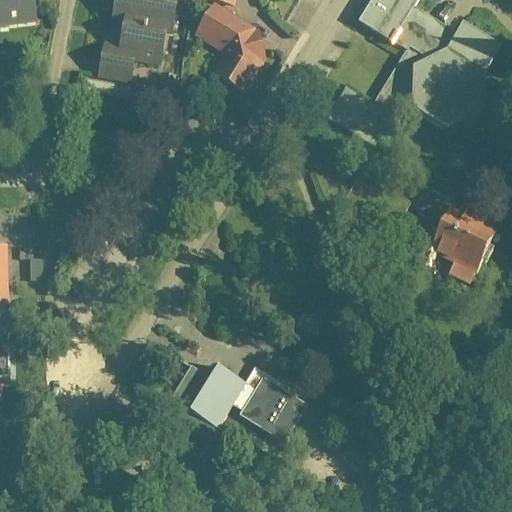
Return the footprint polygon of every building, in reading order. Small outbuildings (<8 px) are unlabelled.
[(0,0),(0,30),(33,28),(31,0),(0,0)] [(174,0),(111,0),(107,27),(119,29),(116,50),(98,47),(93,80),(128,86),(131,65),(158,69),(163,38),(168,39),(174,0)] [(232,0),(190,0),(191,2),(230,9),(232,0)] [(371,0),(355,26),(388,47),(411,11),(418,0),(371,0)] [(209,7),(192,38),(223,59),(210,78),(240,96),(264,64),(256,35),(209,7)] [(402,55),(372,106),(382,111),(391,97),(409,109),(409,72),(446,52),(454,37),(411,11),(388,47),(402,55)] [(461,28),(454,37),(446,52),(409,72),(409,109),(409,115),(445,136),(483,116),(483,79),(499,51),(461,28)] [(343,90),(325,123),(373,150),(392,117),(382,111),(372,106),(343,90)] [(443,224),(429,254),(452,264),(445,278),(468,288),(488,244),(443,224)] [(226,413),(242,387),(214,371),(208,382),(188,416),(186,419),(213,434),(222,420),(226,413)] [(251,371),(242,387),(226,413),(282,447),(305,410),(277,393),(280,389),(251,371)]
